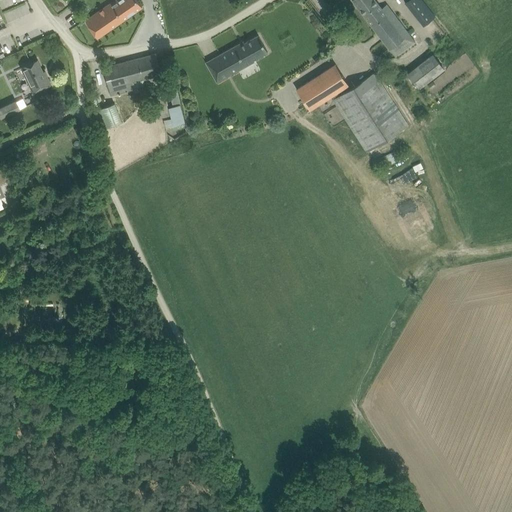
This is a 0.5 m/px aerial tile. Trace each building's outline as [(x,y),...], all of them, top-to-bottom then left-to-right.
[(137,0),(118,0),(112,4),(111,2),(94,14),(85,20),(97,37),(142,6),(137,0)] [(353,0),(396,56),(406,48),(415,41),(391,9),(385,13),(381,7),(375,0),(353,0)] [(435,16),(422,0),(407,0),(404,3),(423,26),(435,16)] [(10,20),(32,13),(28,3),(7,11),(10,20)] [(253,59),(259,56),(268,51),(258,35),(236,47),(235,46),(206,62),(217,82),(255,61),(253,59)] [(162,73),(157,53),(104,67),(111,95),(134,88),(133,81),(162,73)] [(419,87),(444,68),(433,53),(408,72),(419,87)] [(37,60),(28,64),(22,67),(34,92),(50,84),(47,76),(45,77),(37,60)] [(409,124),(380,82),(374,72),(350,88),(335,64),(296,89),(310,109),(331,95),(334,99),(333,99),(367,152),(409,124)] [(170,81),(164,87),(170,93),(176,88),(170,81)] [(172,93),(173,104),(181,103),(180,92),(172,93)] [(155,97),(159,118),(170,115),(166,95),(155,97)] [(19,109),(15,99),(0,105),(0,114),(1,117),(19,109)] [(122,122),(115,103),(95,109),(102,129),(122,122)] [(171,106),(174,116),(165,119),(167,126),(187,121),(183,103),(171,106)] [(384,154),(387,164),(394,161),(391,152),(384,154)]
